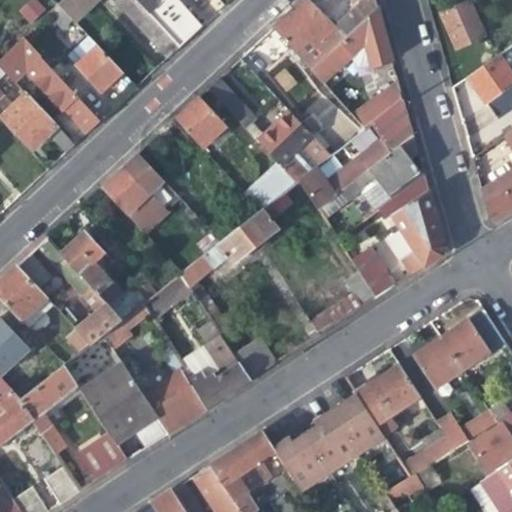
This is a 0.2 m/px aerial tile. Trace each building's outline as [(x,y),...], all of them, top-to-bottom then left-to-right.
[(30,0),(28,2),(19,10),(30,24),(47,9),(37,0),(30,0)] [(74,21),(95,0),(61,0),(58,4),(72,19),(74,21)] [(113,0),(157,47),(167,58),(180,45),(138,0),(113,0)] [(151,0),(138,0),(180,45),(198,28),(190,19),(172,0),(159,0),(155,3),(151,0)] [(332,27),(308,0),(301,0),(299,2),(273,26),(302,58),(332,27)] [(373,0),(364,0),(332,27),(302,58),(310,68),(376,8),(373,0)] [(455,49),(485,35),(468,0),(443,0),(434,5),(446,31),(455,49)] [(62,28),(72,19),(58,4),(48,13),(62,28)] [(371,65),(391,61),(387,46),(376,8),(310,68),(322,81),(364,43),(371,65)] [(67,57),(75,66),(97,45),(88,36),(67,57)] [(90,129),(100,120),(76,95),(22,39),(0,59),(0,67),(1,68),(25,93),(26,94),(26,95),(36,85),(41,80),(65,106),(67,104),(90,129)] [(122,71),(97,45),(75,66),(74,66),(100,92),(114,79),(122,71)] [(511,76),(497,55),(467,76),(484,100),(496,118),(511,106),(511,76)] [(273,79),(288,91),(298,80),(283,68),(273,79)] [(386,74),(391,88),(397,83),(394,71),(386,74)] [(320,163),(331,154),(311,132),(309,134),(289,111),(274,125),(263,134),(245,115),(249,111),(217,78),(206,88),(256,141),(259,138),(280,161),(276,163),(295,183),(297,181),(307,173),(289,153),(301,142),(320,163)] [(353,116),(358,122),(363,127),(402,99),(397,83),(391,88),(353,116)] [(42,140),(48,134),(57,126),(33,101),(26,95),(26,94),(25,93),(0,117),(0,118),(30,151),(42,140)] [(189,104),(174,118),(202,148),(227,125),(199,95),(189,104)] [(295,115),(311,132),(331,154),(340,146),(363,127),(358,122),(342,134),(317,107),(308,97),(302,102),(306,105),(295,115)] [(340,146),(360,176),(413,136),(406,113),(402,99),(363,127),(340,146)] [(158,133),(147,143),(170,167),(194,144),(172,120),(158,133)] [(48,134),(66,152),(74,144),(57,126),(48,134)] [(511,128),(505,134),(511,146),(511,170),(480,192),(487,218),(493,220),(511,207),(511,128)] [(408,159),(417,152),(413,136),(360,176),(348,185),(336,195),(316,209),(322,218),(356,193),(371,215),(384,205),(424,175),(422,168),(417,172),(413,165),(408,159)] [(115,173),(100,187),(139,228),(175,195),(136,153),(115,173)] [(245,193),(262,211),(263,209),(295,183),(276,163),(245,193)] [(317,165),(307,173),(297,181),(305,192),(316,209),(336,195),(348,185),(339,172),(327,181),(317,165)] [(401,260),(411,275),(424,266),(440,256),(444,245),(424,175),(384,205),(408,242),(414,251),(401,260)] [(271,219),(305,192),(297,181),(295,183),(263,209),(262,211),(221,244),(217,247),(182,274),(189,285),(196,280),(225,257),(232,264),(251,248),(277,227),(271,219)] [(85,231),(59,253),(109,310),(123,296),(103,272),(113,263),(100,248),(85,231)] [(175,266),(182,274),(217,247),(221,244),(213,235),(175,266)] [(75,327),(77,329),(90,344),(108,331),(120,321),(109,310),(59,253),(45,237),(31,250),(16,264),(38,288),(49,278),(33,260),(42,253),(95,311),(75,327)] [(349,259),(358,272),(364,281),(376,298),(397,284),(371,245),(349,259)] [(22,321),(48,298),(38,288),(16,264),(2,277),(0,278),(0,300),(21,322),(22,321)] [(323,308),(334,325),(376,298),(364,281),(358,272),(334,287),(341,297),(323,308)] [(146,301),(149,299),(158,292),(140,273),(129,282),(146,301)] [(156,310),(189,285),(182,274),(158,292),(149,299),(156,310)] [(229,329),(196,280),(189,285),(205,310),(220,332),(221,334),(229,329)] [(53,304),(48,298),(22,321),(28,327),(53,304)] [(460,369),(503,341),(481,308),(455,325),(439,336),(460,369)] [(80,352),(90,344),(77,329),(67,337),(80,352)] [(214,362),(193,375),(210,406),(231,392),(251,379),(233,352),(221,334),(220,332),(203,343),(214,362)] [(259,336),(233,352),(251,379),(277,362),(259,336)] [(432,388),(460,369),(439,336),(423,347),(411,355),(432,388)] [(66,363),(63,365),(20,399),(33,419),(63,465),(80,490),(90,483),(44,415),(81,388),(66,363)] [(356,391),(357,392),(375,421),(381,430),(391,424),(385,415),(417,394),(398,364),(378,377),(356,391)] [(113,440),(126,461),(150,444),(168,433),(156,412),(144,392),(139,383),(129,367),(86,396),(109,434),(113,440)] [(205,408),(210,406),(193,375),(189,369),(185,371),(205,408)] [(185,371),(144,392),(156,412),(168,433),(190,418),(205,408),(185,371)] [(0,405),(4,410),(0,412),(0,443),(33,419),(20,399),(0,378),(0,405)] [(385,437),(381,430),(375,421),(357,392),(345,400),(329,410),(333,415),(275,453),(280,461),(299,493),(312,485),(310,482),(319,476),(320,479),(341,466),(339,463),(347,459),(349,461),(369,448),(367,445),(375,440),(377,442),(385,437)] [(501,401),(487,410),(494,422),(499,419),(508,413),(501,401)] [(282,441),(272,448),(274,452),(275,453),(333,415),(329,410),(312,421),(282,441)] [(452,449),(494,422),(487,410),(459,428),(449,413),(435,422),(452,449)] [(511,410),(508,413),(499,419),(501,422),(470,443),(484,470),(508,455),(511,451),(511,410)] [(258,462),(274,452),(272,448),(262,431),(238,447),(211,464),(240,511),(245,511),(255,506),(247,492),(237,476),(258,462)] [(80,453),(97,479),(111,470),(126,461),(113,440),(109,434),(80,453)] [(428,447),(420,453),(427,465),(430,464),(436,459),(428,447)] [(427,465),(420,453),(402,464),(409,477),(415,473),(427,465)] [(505,511),(511,511),(511,459),(480,479),(493,499),(496,497),(505,511)] [(265,473),(258,462),(237,476),(247,492),(256,487),(252,481),(265,473)] [(213,511),(240,511),(211,464),(192,477),(203,495),(213,511)] [(439,478),(430,464),(427,465),(415,473),(422,484),(424,488),(439,478)] [(44,478),(60,503),(80,490),(63,465),(44,478)] [(391,503),(422,484),(415,473),(409,477),(385,492),(391,503)] [(191,502),(180,485),(171,491),(184,511),(201,511),(198,505),(191,502)] [(0,511),(21,511),(12,498),(4,486),(0,487),(0,511)] [(32,487),(12,498),(21,511),(46,511),(47,511),(32,487)] [(184,511),(171,491),(151,503),(156,511),(184,511)] [(156,511),(151,503),(137,511),(156,511)]
